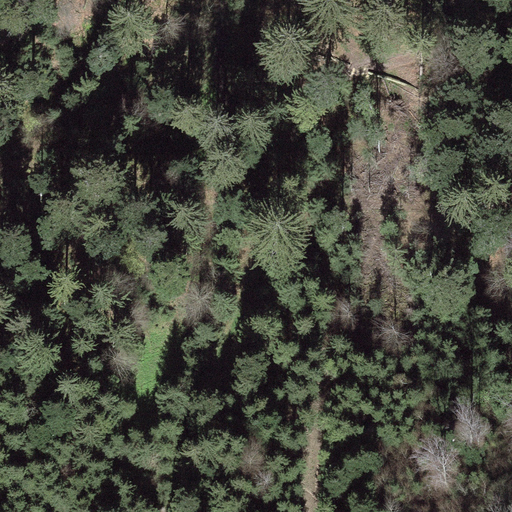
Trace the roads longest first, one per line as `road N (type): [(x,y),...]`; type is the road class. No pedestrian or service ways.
road 1 (track): [(511,290),(300,172),(239,105)]
road 2 (track): [(239,105),(511,28)]
